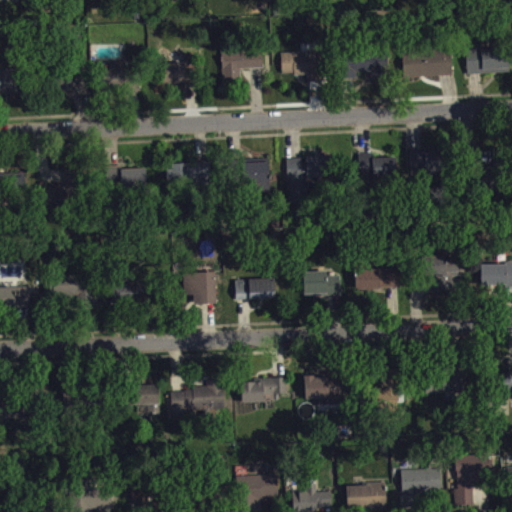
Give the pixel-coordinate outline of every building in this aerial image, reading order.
[(511,78),(510,53),(468,55),(469,80),(511,78)] [(242,75),(265,73),(264,55),(223,59),(226,91),(243,89),(242,75)] [(454,82),(454,56),(405,57),(406,83),(454,82)] [(282,59),(283,81),(309,80),(309,88),(325,87),(324,57),(282,59)] [(372,84),(389,85),(389,58),(347,57),(347,84),(359,84),(359,78),(373,78),(372,84)] [(188,89),(187,81),(196,81),(195,61),(186,61),(186,69),(163,69),(163,90),(188,89)] [(135,91),(130,64),(101,70),(106,96),(135,91)] [(24,74),(0,75),(0,100),(25,99),(24,74)] [(87,75),(59,76),(60,97),(72,96),(72,100),(89,99),(87,75)] [(413,157),(413,180),(422,179),(423,189),(449,188),(448,159),(427,160),(427,156),(413,157)] [(398,163),(375,164),(374,159),(358,160),(359,189),(399,188),(398,163)] [(288,164),(290,209),(310,208),(309,184),(333,183),(332,161),(306,162),(306,164),(288,164)] [(243,166),(243,190),(260,190),(261,200),(273,200),(272,165),(243,166)] [(168,170),(169,194),(214,192),(213,169),(168,170)] [(148,192),(147,173),(108,174),(109,194),(148,192)] [(44,213),(73,214),(74,194),(45,193),(44,213)] [(439,297),(463,296),(461,265),(447,266),(447,261),(429,262),(430,285),(438,284),(439,297)] [(509,292),(509,270),(481,271),(482,293),(509,292)] [(357,295),(403,294),(403,274),(357,275),(357,295)] [(305,301),(343,300),(342,281),(329,282),(329,277),(305,278),(305,301)] [(187,311),(218,310),(217,278),(186,279),(187,311)] [(98,283),(51,283),(51,303),(82,303),(82,315),(99,314),(98,283)] [(237,305),(277,304),(276,284),(237,286),(237,305)] [(152,288),(114,289),(114,309),(153,308),(152,288)] [(31,292),(0,292),(0,314),(22,314),(22,318),(31,318),(31,292)] [(426,400),(464,399),(464,373),(425,374),(426,400)] [(306,405),(317,405),(317,409),(347,409),(347,381),(306,382),(306,405)] [(243,387),(244,409),(267,408),(266,402),(289,401),(289,385),(243,387)] [(173,396),(174,419),(228,416),(226,387),(208,388),(208,394),(173,396)] [(161,420),(161,391),(133,392),(133,411),(148,410),(148,420),(161,420)] [(92,412),(93,394),(66,394),(65,411),(92,412)] [(0,425),(28,425),(28,432),(37,431),(36,405),(0,406),(0,425)] [(475,511),(474,488),(485,488),(485,461),(457,462),(458,511),(475,511)] [(440,498),(440,476),(403,477),(403,499),(440,498)] [(111,511),(113,511),(113,487),(81,487),(80,511),(111,511)] [(333,511),(333,497),(319,498),(318,490),(310,490),(310,498),(295,499),(294,511),(333,511)] [(348,511),(388,511),(388,490),(348,491),(348,511)]
